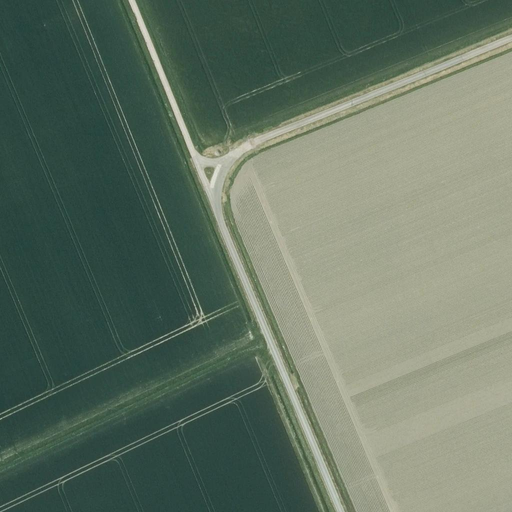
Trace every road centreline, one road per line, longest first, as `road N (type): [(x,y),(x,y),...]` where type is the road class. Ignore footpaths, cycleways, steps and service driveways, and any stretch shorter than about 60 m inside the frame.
road 1 (unclassified): [(339,511),(213,206)]
road 2 (unclassified): [(227,161),(251,144),(511,37)]
road 3 (unclassified): [(194,159),(128,0)]
